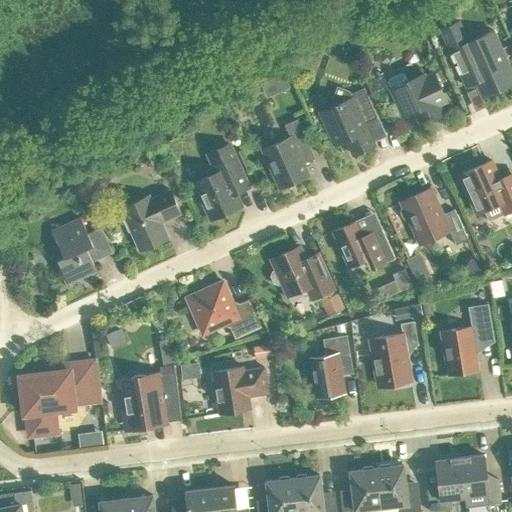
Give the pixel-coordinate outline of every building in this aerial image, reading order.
[(466,86),(475,82),(482,97),(511,83),(511,71),(505,57),(501,48),(493,30),(468,42),(459,21),(440,30),(466,86)] [(511,46),(511,44),(501,48),(505,57),(511,53),(511,46)] [(387,82),(403,116),(415,111),(420,124),(442,115),(437,105),(446,101),(434,73),(425,78),(423,74),(407,81),(403,74),(398,74),(389,78),(387,82)] [(320,112),(335,144),(346,139),(353,155),(374,145),(365,124),(377,118),(364,88),(350,94),(349,91),(337,87),(333,99),(335,105),(320,112)] [(290,137),(262,149),(279,188),(308,175),(296,147),(308,142),(297,119),(284,124),(290,137)] [(215,165),(209,169),(206,174),(207,176),(194,182),(211,219),(241,205),(235,193),(249,187),(229,144),(212,151),(211,155),(215,165)] [(511,210),(511,172),(499,178),(491,160),(458,175),(476,213),(484,210),(489,221),(504,214),(511,210)] [(105,187),(112,178),(101,169),(94,178),(105,187)] [(87,202),(92,188),(80,184),(75,198),(87,202)] [(403,206),(401,209),(401,213),(402,216),(405,219),(409,220),(420,244),(449,230),(455,244),(468,239),(454,209),(442,214),(430,187),(400,201),(403,206)] [(125,219),(123,220),(128,232),(131,231),(140,251),(169,238),(161,222),(181,213),(170,189),(151,198),(149,195),(120,208),(125,219)] [(65,277),(63,278),(67,287),(79,281),(78,278),(97,270),(92,260),(111,252),(99,227),(87,232),(81,217),(52,230),(64,257),(58,259),(65,277)] [(333,231),(349,267),(366,259),(371,269),(395,258),(382,229),(370,234),(367,228),(359,231),(355,221),(333,231)] [(271,275),(274,283),(278,284),(282,282),(288,295),(299,290),(300,294),(304,295),(308,293),(310,299),(333,289),(317,253),(305,259),(299,246),(271,259),(276,270),(272,271),(271,275)] [(404,269),(392,274),(395,280),(400,291),(411,285),(404,269)] [(248,300),(248,301),(235,307),(223,281),(186,297),(203,333),(223,325),(231,328),(235,338),(261,326),(249,300),(248,300)] [(332,311),(347,304),(341,291),(326,298),(332,311)] [(440,331),(447,374),(479,369),(473,338),(493,335),(488,303),(468,306),(471,326),(440,331)] [(403,309),(405,317),(417,315),(415,306),(403,309)] [(402,333),(369,338),(374,368),(377,368),(380,386),(409,381),(405,363),(408,362),(407,357),(406,347),(418,345),(414,321),(400,323),(402,333)] [(126,342),(120,328),(106,334),(111,348),(126,342)] [(310,357),(317,396),(344,392),(339,367),(352,365),(347,335),(323,339),(326,354),(310,357)] [(177,361),(168,339),(158,340),(163,364),(177,361)] [(253,347),(255,359),(272,357),(269,344),(253,347)] [(74,402),(98,399),(93,361),(68,364),(69,369),(24,375),(20,379),(24,413),(27,413),(29,430),(33,434),(51,432),(48,410),(74,407),(74,402)] [(200,377),(199,362),(181,364),(182,379),(200,377)] [(163,422),(161,411),(179,408),(175,363),(173,363),(174,373),(155,376),(155,374),(147,375),(142,375),(138,374),(134,376),(130,378),(122,380),(123,389),(123,393),(122,398),(123,402),(123,406),(125,411),(126,415),(129,419),(130,428),(138,427),(142,428),(147,428),(151,426),(154,424),(163,422)] [(249,396),(269,393),(264,367),(244,370),(243,366),(211,371),(218,413),(250,408),(249,396)] [(483,454),(460,457),(464,497),(478,495),(479,505),(501,502),(498,479),(486,480),(483,454)] [(464,497),(460,457),(436,460),(439,486),(427,487),(430,511),(452,508),(451,498),(464,497)] [(403,464),(376,467),(381,507),(398,505),(399,511),(420,511),(417,484),(406,486),(403,464)] [(381,511),(381,507),(376,467),(350,471),(352,492),(340,494),(342,511),(381,511)] [(319,474),(293,478),(297,511),(336,511),(335,495),(322,496),(319,474)] [(297,511),(293,478),(266,481),(269,503),(257,504),(257,511),(297,511)] [(81,493),(79,483),(69,484),(71,494),(81,493)] [(234,485),(209,488),(212,511),(249,511),(248,507),(236,509),(234,485)] [(212,511),(209,488),(185,491),(186,497),(170,499),(171,511),(212,511)] [(0,511),(24,511),(35,510),(31,490),(1,494),(3,506),(0,507),(0,511)] [(154,511),(153,494),(126,498),(127,511),(154,511)] [(127,511),(126,498),(99,501),(100,511),(127,511)]
